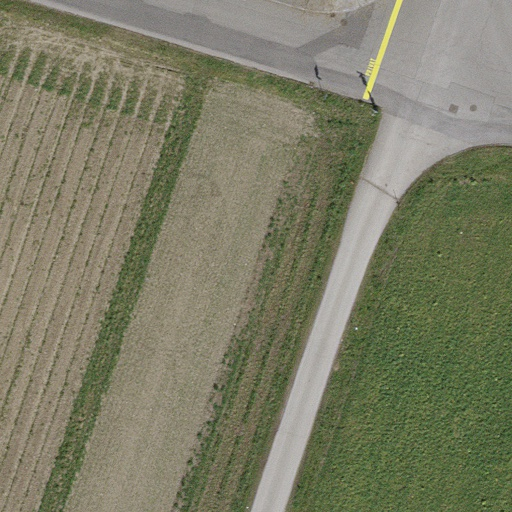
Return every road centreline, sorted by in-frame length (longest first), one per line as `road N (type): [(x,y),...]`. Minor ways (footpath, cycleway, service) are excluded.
road 1 (track): [(270,511),(421,77)]
road 2 (residential): [(421,77),(157,0)]
